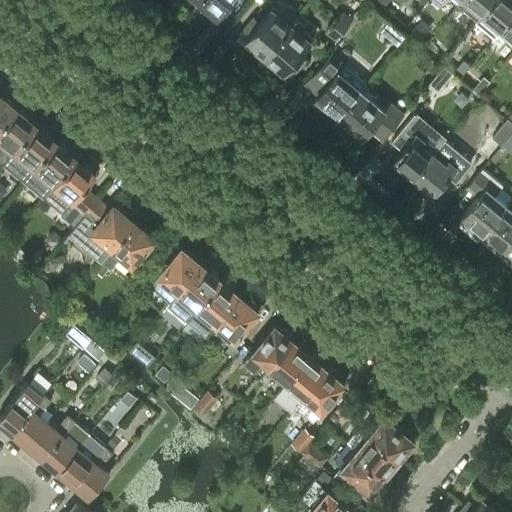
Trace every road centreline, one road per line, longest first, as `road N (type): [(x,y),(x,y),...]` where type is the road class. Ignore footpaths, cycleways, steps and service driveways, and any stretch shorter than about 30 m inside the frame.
road 1 (secondary): [(511,382),(52,0)]
road 2 (residential): [(405,511),(511,384)]
